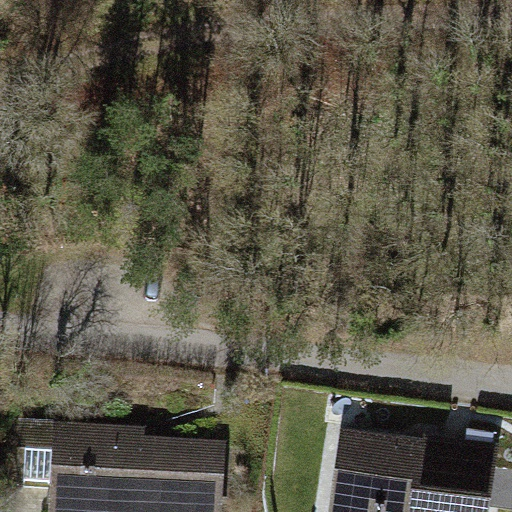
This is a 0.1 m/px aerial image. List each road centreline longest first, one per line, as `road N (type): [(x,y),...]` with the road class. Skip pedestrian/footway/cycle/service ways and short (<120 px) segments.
road 1 (track): [(0,99),(41,73),(123,44),(370,18),(511,18)]
road 2 (residential): [(511,383),(0,326)]
